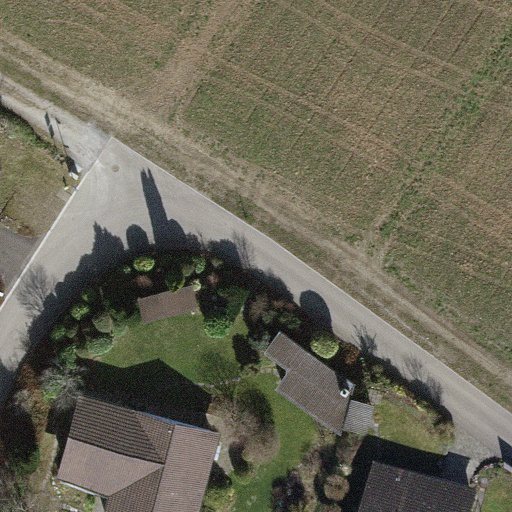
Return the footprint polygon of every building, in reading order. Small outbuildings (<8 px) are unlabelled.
[(145,302),(150,326),(203,314),(197,290),(145,302)] [(360,387),(287,333),(272,353),(298,372),(284,390),(346,436),(356,402),(360,387)] [(206,511),(227,430),(85,394),(63,478),(115,491),(109,511),(206,511)] [(356,402),(346,436),(371,444),(381,410),(356,402)] [(473,495),(379,473),(370,511),(479,511),(483,497),(473,495)]
